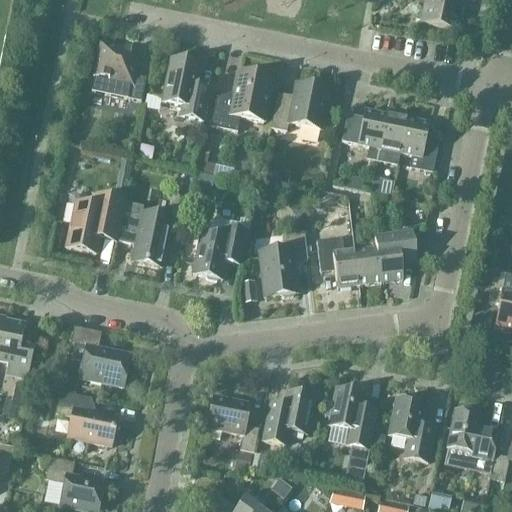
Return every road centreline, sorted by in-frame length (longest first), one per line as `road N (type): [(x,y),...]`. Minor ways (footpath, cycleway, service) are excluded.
road 1 (residential): [(489,86),(145,18)]
road 2 (residential): [(187,352),(429,320)]
road 3 (residential): [(429,320),(489,86)]
road 4 (residential): [(0,275),(171,323),(187,352)]
road 5 (residential): [(153,511),(187,352)]
